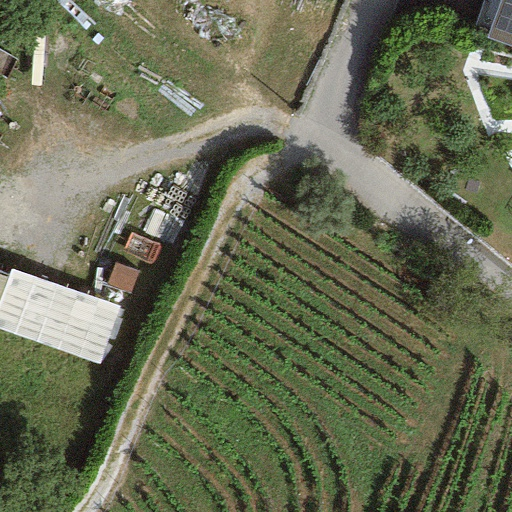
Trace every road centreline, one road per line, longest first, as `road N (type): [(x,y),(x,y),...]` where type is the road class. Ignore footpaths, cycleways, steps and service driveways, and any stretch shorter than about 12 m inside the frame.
road 1 (track): [(325,131),(235,186),(92,500),(77,511)]
road 2 (residential): [(375,0),(325,131),(511,283)]
